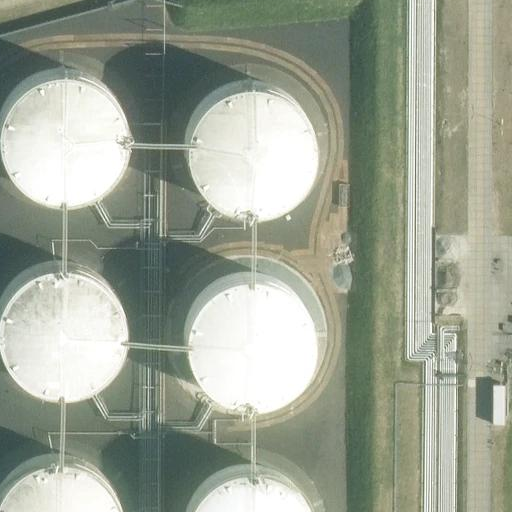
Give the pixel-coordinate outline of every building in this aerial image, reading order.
[(122,114),(120,108),(117,103),(114,97),(111,92),(108,89),(105,86),(101,82),(96,79),(94,78),(91,76),(85,73),(80,71),(74,69),(68,68),(64,68),(58,68),(52,68),(46,69),(40,71),(34,73),(29,76),(24,79),(19,83),(16,86),(12,90),(8,95),(6,98),(3,103),(2,105),(0,109),(0,110),(0,153),(0,154),(1,156),(3,160),(5,163),(8,169),(10,172),(13,175),(17,179),(20,182),(23,184),(27,186),(30,188),(36,191),(41,193),(47,195),(53,196),(59,196),(65,196),(69,195),(75,194),(79,193),(83,192),(88,190),(93,187),(97,185),(100,182),(103,180),(106,177),(110,172),(111,171),(114,167),(116,164),(118,161),(119,157),(120,155),(121,151),(122,147),(123,145),(124,142),(124,136),(124,132),(124,130),(124,126),(124,122),(123,118),(122,114)] [(215,89),(212,91),(208,93),(205,96),(202,99),(200,102),(196,106),(194,110),(192,113),(190,117),(188,121),(187,124),(186,128),(185,132),(184,136),(184,142),(184,146),(184,150),(184,152),(185,156),(186,160),(187,164),(188,168),(190,172),(192,175),(194,179),(196,182),(199,185),(201,188),(204,191),(207,194),(211,196),(216,199),(219,201),(225,204),(230,206),(234,207),(238,207),(242,208),(246,208),(250,208),(254,208),(258,207),(262,206),(266,205),(270,204),(274,203),(277,201),(281,199),(284,197),(289,193),(291,192),(294,189),(296,186),(299,183),(301,180),(303,176),(305,173),(307,169),(308,167),(309,163),(310,160),(311,156),(312,150),(312,146),(312,144),(312,140),(311,136),(311,132),(310,130),(309,126),(309,124),(307,120),(306,116),(303,111),(301,108),(297,103),(294,100),(290,96),(287,93),(284,91),(280,89),(275,86),(271,84),(266,82),(262,81),(256,80),(252,80),(248,80),(242,80),(238,81),(234,81),(228,83),(224,84),(219,87),(215,89)] [(46,261),(42,262),(36,264),(33,265),(27,268),(24,270),(20,272),(17,275),(14,278),(11,280),(9,283),(6,287),(4,290),(2,294),(0,296),(0,351),(0,352),(2,355),(4,359),(6,362),(9,365),(12,368),(14,371),(19,375),(22,378),(26,380),(29,382),(33,383),(37,385),(41,386),(45,387),(48,388),(50,388),(55,388),(59,388),(61,388),(67,388),(71,387),(75,386),(78,385),(82,384),(86,382),(89,380),(93,378),(96,376),(99,373),(102,370),(105,367),(108,364),(111,359),(112,358),(114,354),(116,351),(118,347),(120,341),(121,337),(121,333),(122,329),(122,325),(122,321),(121,317),(121,313),(120,307),(118,303),(117,300),(115,296),(113,292),(111,289),(108,284),(104,279),(101,277),(98,274),(94,272),(91,269),(87,267),(84,266),(78,264),(74,262),(70,261),(66,261),(60,260),(54,260),(50,261),(46,261)] [(307,312),(305,308),(302,303),(299,298),(296,294),(292,290),(289,287),(284,284),(279,280),(274,278),(270,276),(264,274),(259,273),(253,272),(247,272),(243,272),(237,273),(231,274),(225,276),(219,278),(214,281),(211,283),(206,287),(202,291),(199,294),(196,297),(195,299),(193,302),(190,307),(188,311),(188,313),(186,317),(186,319),(185,321),(184,325),(184,327),(184,331),(183,335),(183,339),(184,341),(184,345),(184,347),(185,351),(186,354),(187,358),(189,362),(191,366),(192,367),(194,371),(196,374),(197,376),(200,379),(201,380),(204,383),(207,386),(210,388),(214,390),(217,392),(223,395),(228,397),(232,398),(236,399),(240,399),(244,400),(250,400),(256,399),(260,398),(264,398),(270,396),(273,394),(277,392),(281,390),(284,388),(289,385),(290,383),(293,380),(296,378),(298,374),(300,373),(302,369),(304,366),(306,362),(306,361),(308,357),(309,353),(310,349),(311,345),(311,341),(311,335),(311,329),(310,325),(310,321),(309,319),(308,315),(307,312)] [(444,315),(444,296),(436,296),(436,315),(444,315)] [(93,466),(90,464),(85,461),(81,459),(76,457),(72,456),(66,454),(62,454),(58,453),(52,453),(48,454),(44,454),(40,455),(34,457),(30,458),(27,460),(23,462),(18,465),(15,468),(10,472),(6,476),(4,479),(1,482),(0,484),(0,511),(118,511),(119,510),(118,506),(117,502),(116,499),(114,493),(113,489),(111,486),(109,482),(106,479),(104,476),(101,473),(97,469),(93,466)] [(307,507),(306,503),(304,499),(301,494),(298,489),(294,485),(290,480),(287,478),(282,474),(277,471),(271,469),(266,467),(262,466),(256,464),(252,464),(246,464),(240,464),(234,465),(228,467),(224,468),(219,470),(213,473),(208,477),(204,481),(201,483),(199,485),(196,489),(193,493),(192,494),(189,500),(188,503),(186,507),(186,509),(184,511),(308,511),(309,511),(307,507)]
